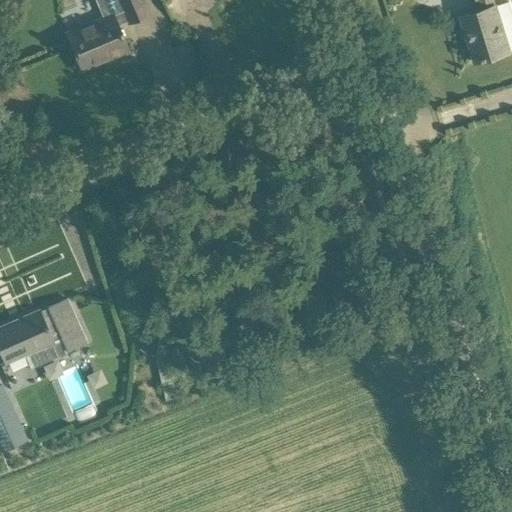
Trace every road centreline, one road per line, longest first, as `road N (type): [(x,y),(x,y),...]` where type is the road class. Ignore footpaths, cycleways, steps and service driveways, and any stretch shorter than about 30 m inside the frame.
road 1 (unclassified): [(502,511),(365,56)]
road 2 (unclassified): [(0,213),(365,56)]
